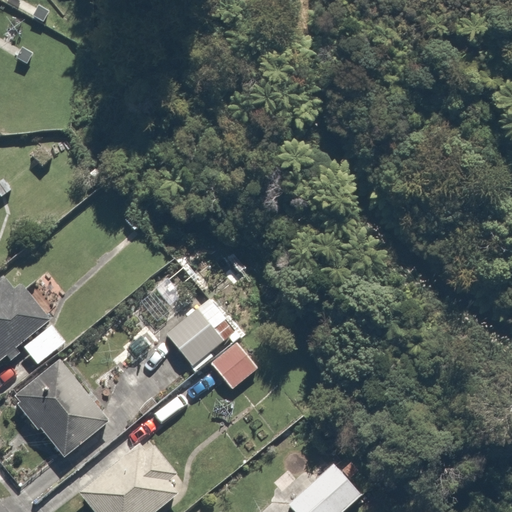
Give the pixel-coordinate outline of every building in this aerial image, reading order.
[(0,246),(11,238),(0,222),(0,246)] [(8,279),(0,284),(0,362),(25,345),(42,368),(69,349),(45,315),(56,307),(38,281),(19,295),(8,279)] [(217,331),(203,311),(166,338),(193,375),(207,364),(229,348),(242,338),(230,321),(217,331)] [(229,348),(207,364),(228,393),(264,367),(242,338),(229,348)] [(108,420),(64,361),(12,400),(56,459),(108,420)] [(162,511),(190,491),(152,441),(82,495),(95,511),(162,511)] [(350,511),(375,490),(345,457),(289,507),(293,511),(350,511)]
